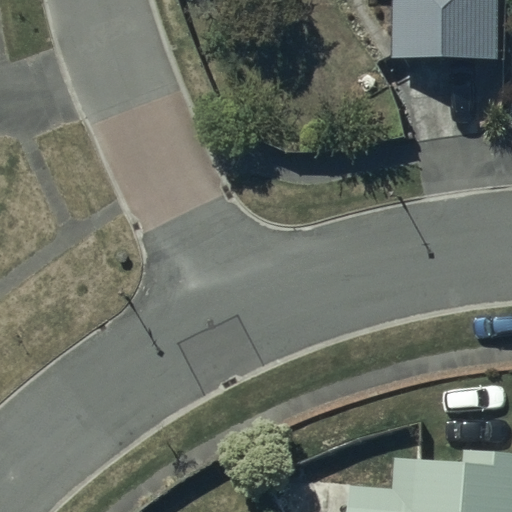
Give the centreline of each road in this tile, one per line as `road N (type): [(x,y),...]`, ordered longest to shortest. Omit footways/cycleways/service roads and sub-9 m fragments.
road 1 (residential): [(232,313),(110,43),(104,0)]
road 2 (residential): [(0,487),(61,429),(232,313)]
road 3 (residential): [(232,313),(408,258),(511,252)]
